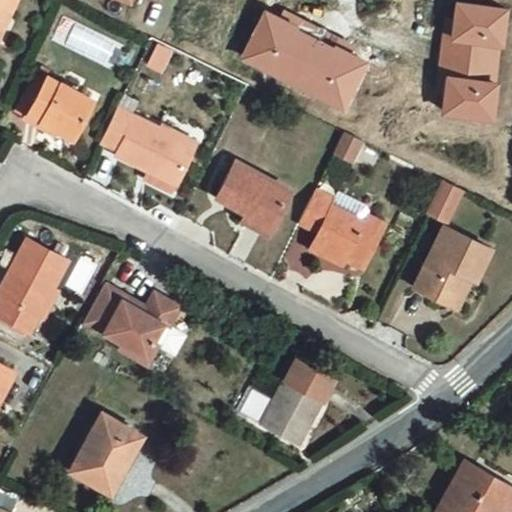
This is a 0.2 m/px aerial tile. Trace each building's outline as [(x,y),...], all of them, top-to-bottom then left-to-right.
[(449,109),(497,114),(501,80),(498,79),(503,40),(505,40),(509,6),(461,0),(459,16),(457,32),(452,31),(446,75),(452,76),(451,92),(449,109)] [(0,38),(13,10),(8,7),(0,23),(0,38)] [(268,14),(247,57),(278,73),(279,71),(315,89),(314,91),(345,106),(366,63),(338,49),(340,44),(301,24),(299,29),(268,14)] [(457,32),(459,16),(451,15),(449,31),(452,31),(457,32)] [(150,51),(145,66),(161,70),(165,55),(150,51)] [(42,125),(45,118),(61,127),(74,133),(92,96),(48,72),(36,97),(27,117),(42,125)] [(452,76),(446,75),(444,75),(442,91),(451,92),(452,76)] [(199,144),(166,127),(123,105),(106,141),(123,150),(122,155),(150,170),(146,176),(175,191),(199,144)] [(57,133),(61,127),(45,118),(42,125),(57,133)] [(169,122),(166,127),(199,144),(202,137),(169,122)] [(348,130),(340,148),(358,156),(365,139),(348,130)] [(251,210),(248,218),(273,232),(296,190),(241,160),(223,195),(251,210)] [(451,220),(466,189),(447,179),(432,211),(451,220)] [(341,196),(322,188),(308,220),(331,231),(324,248),(354,260),(356,255),(374,263),(379,252),(394,219),(375,210),(376,206),(376,202),(374,200),(345,186),(341,196)] [(497,250),(449,227),(420,289),(466,312),(497,250)] [(43,315),(58,286),(73,258),(33,237),(2,293),(7,297),(0,311),(0,313),(34,331),(43,315)] [(109,284),(89,322),(129,343),(151,354),(168,321),(174,324),(175,322),(184,304),(159,290),(151,305),(148,310),(128,299),(130,295),(109,284)] [(65,290),(58,286),(43,315),(50,318),(65,290)] [(151,305),(130,295),(128,299),(148,310),(151,305)] [(151,354),(129,343),(126,348),(154,363),(164,343),(182,352),(192,331),(175,322),(174,324),(168,321),(151,354)] [(0,418),(1,419),(10,403),(5,399),(21,369),(0,358),(0,418)] [(260,388),(247,410),(310,442),(345,379),(308,360),(285,401),(260,388)] [(149,435),(109,414),(80,469),(116,489),(133,458),(135,459),(149,435)] [(139,462),(135,459),(133,458),(116,489),(122,492),(139,462)] [(505,511),(511,499),(511,481),(472,464),(447,511),(505,511)]
